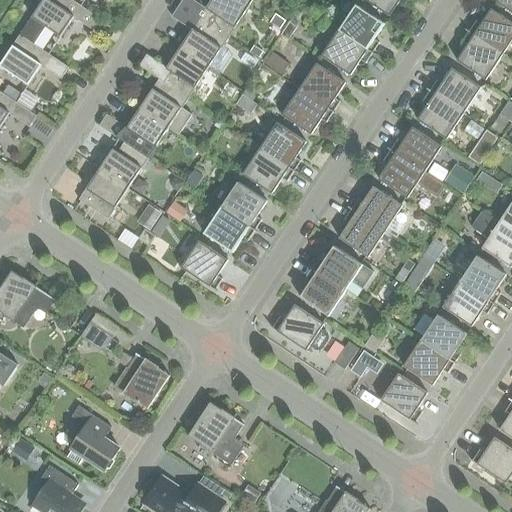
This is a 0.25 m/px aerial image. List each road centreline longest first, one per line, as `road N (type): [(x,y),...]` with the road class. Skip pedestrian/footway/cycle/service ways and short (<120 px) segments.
road 1 (residential): [(214,348),(446,0)]
road 2 (residential): [(15,216),(158,0)]
road 3 (residential): [(414,481),(214,348)]
road 4 (residential): [(214,348),(15,216)]
road 5 (residential): [(106,511),(214,348)]
road 6 (residential): [(414,481),(511,335)]
